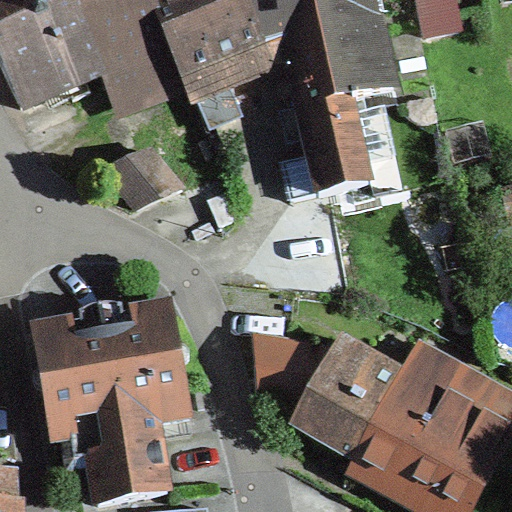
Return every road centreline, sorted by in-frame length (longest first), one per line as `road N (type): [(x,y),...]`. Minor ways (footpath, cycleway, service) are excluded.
road 1 (residential): [(0,148),(51,205),(115,232),(184,279),(240,439)]
road 2 (unknown): [(6,155),(45,511)]
